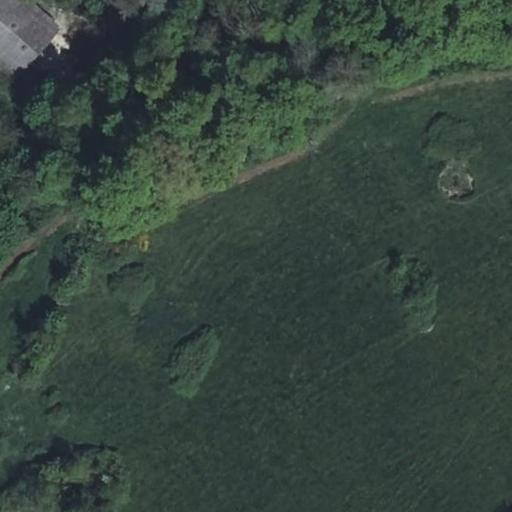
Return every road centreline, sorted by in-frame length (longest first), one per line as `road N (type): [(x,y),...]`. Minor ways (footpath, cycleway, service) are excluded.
road 1 (track): [(42,162),(309,72),(511,17)]
road 2 (track): [(153,0),(165,23),(161,54),(66,125),(0,218)]
